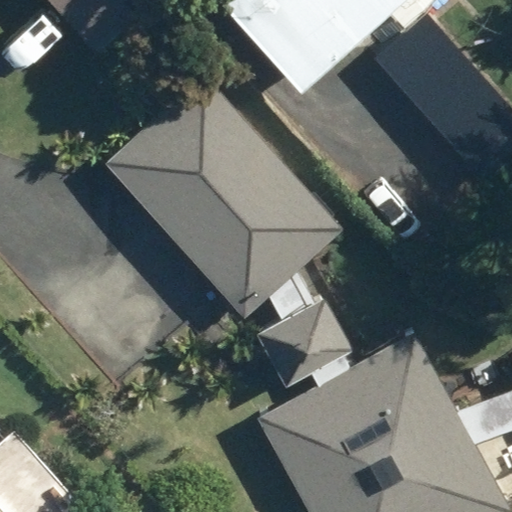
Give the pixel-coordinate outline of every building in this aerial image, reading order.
[(66,0),(94,34),(135,0),(66,0)] [(227,0),(298,79),(386,0),(227,0)] [(511,109),(423,10),(374,53),(483,175),(511,149),(511,109)] [(103,140),(243,298),(343,209),(204,52),(103,140)] [(255,312),(284,363),(352,323),(322,273),(255,312)] [(511,489),(416,309),(256,394),(318,511),(480,511),(511,495),(511,489)] [(0,511),(86,511),(7,424),(0,430),(0,511)]
